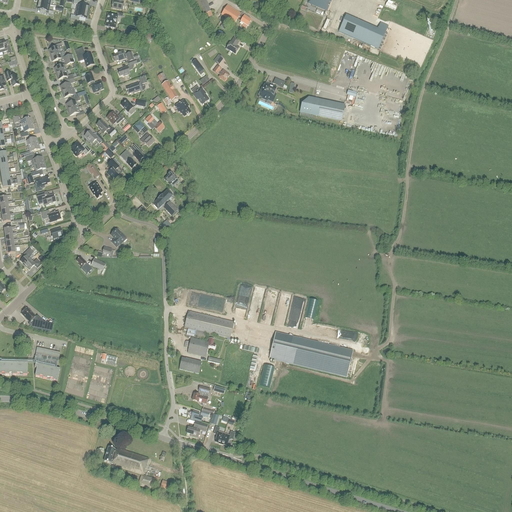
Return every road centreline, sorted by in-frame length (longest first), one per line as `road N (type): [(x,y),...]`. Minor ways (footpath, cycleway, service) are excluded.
road 1 (tertiary): [(114,208),(231,91),(281,0)]
road 2 (residential): [(162,438),(173,402),(162,240),(152,225),(114,208)]
road 3 (tertiary): [(398,511),(162,438)]
road 4 (tertiary): [(162,438),(44,403),(0,399)]
